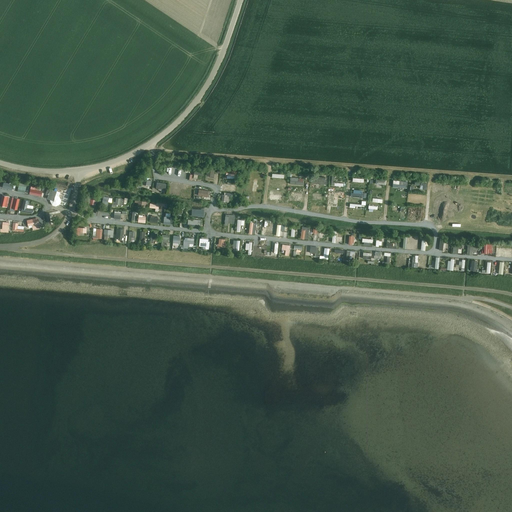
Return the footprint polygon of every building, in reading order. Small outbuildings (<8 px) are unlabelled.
[(294,175),(294,183),(307,183),(307,179),(302,179),(302,176),(294,175)] [(39,186),(30,185),(29,192),(38,194),(39,186)] [(55,206),(60,204),(61,201),(59,196),(55,195),(56,191),(50,189),(47,199),(50,200),(50,201),(52,205),(55,206)] [(203,189),(202,195),(200,195),(200,196),(212,197),(213,189),(203,189)] [(230,191),(229,193),(226,193),(226,199),(233,199),(233,194),(237,194),(237,191),(230,191)] [(1,195),(0,199),(0,206),(3,207),(4,203),(6,204),(8,197),(1,195)] [(131,212),(133,205),(123,203),(124,199),(117,197),(115,206),(122,207),(122,210),(131,212)] [(12,198),(9,209),(14,210),(15,206),(17,206),(19,199),(12,198)] [(24,200),(21,211),(32,214),(33,209),(27,208),(28,200),(24,200)] [(111,208),(110,221),(126,223),(127,211),(113,208),(111,208)] [(233,222),(239,222),(239,213),(229,213),(229,224),(233,224),(233,222)] [(36,220),(25,222),(26,226),(32,225),(33,231),(38,230),(36,220)] [(352,232),(352,244),(357,244),(357,241),(360,242),(360,237),(356,237),(357,232),(352,232)] [(187,238),(187,247),(192,247),(192,242),(197,242),(197,237),(187,238)] [(497,244),(488,243),(488,253),(496,254),(497,244)] [(477,253),(478,249),(482,250),(483,245),(472,244),(470,252),(477,253)] [(297,245),(297,254),(305,254),(305,245),(297,245)] [(406,258),(404,258),(404,261),(409,261),(409,257),(412,257),(412,253),(406,253),(406,258)] [(485,272),(494,272),(495,260),(491,260),(490,268),(485,268),(485,272)]
